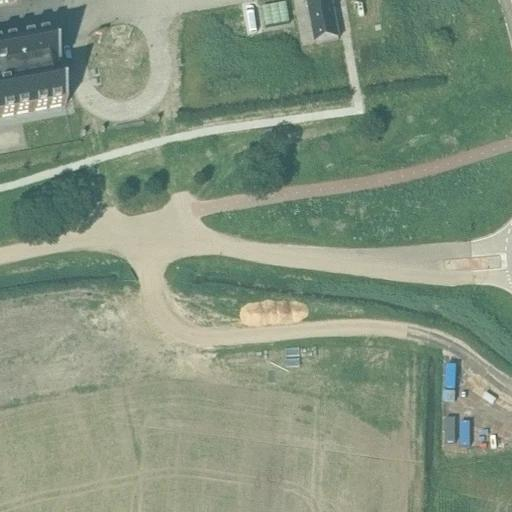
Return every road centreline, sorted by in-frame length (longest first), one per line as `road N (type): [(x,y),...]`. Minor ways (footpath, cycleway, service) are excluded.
road 1 (unclassified): [(0,261),(246,207),(361,171),(423,132),(467,84),(511,54)]
road 2 (unclassified): [(0,364),(107,336),(191,326),(259,333),(380,374),(461,426),(511,447)]
road 3 (tertiary): [(392,266),(233,274),(0,314)]
road 4 (tertiary): [(511,244),(440,250),(392,266)]
road 5 (tertiary): [(392,266),(449,278),(511,277)]
